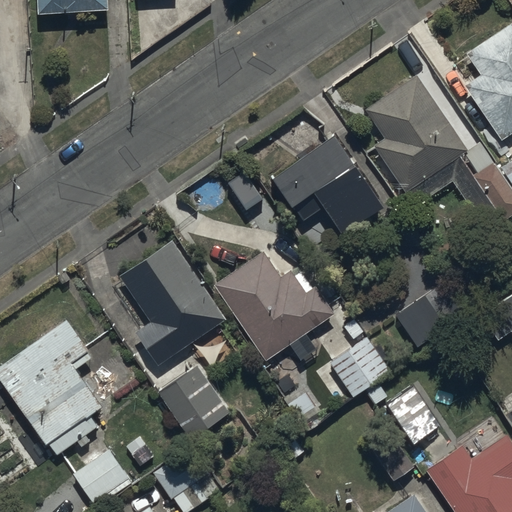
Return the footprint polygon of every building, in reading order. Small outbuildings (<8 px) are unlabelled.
[(511,16),(467,47),(481,68),(467,77),(504,133),(511,127),(511,16)] [(418,69),(365,103),(385,134),(376,140),(407,188),(410,186),(419,199),(454,176),(488,227),(511,211),(511,183),(495,158),(476,170),(462,149),(468,145),(418,69)] [(335,130),(278,168),(308,213),(326,201),(342,224),(389,193),(359,149),(351,154),(335,130)] [(511,155),(501,163),(511,178),(511,155)] [(174,234),(121,269),(151,315),(138,323),(161,357),(226,314),(174,234)] [(263,244),(215,279),(269,354),(335,306),(316,280),(306,287),(291,265),(282,271),(263,244)] [(466,306),(444,277),(398,311),(419,340),(466,306)] [(511,288),(481,311),(499,335),(511,325),(511,288)] [(70,315),(68,312),(0,358),(0,371),(58,452),(78,437),(81,442),(91,435),(87,429),(100,420),(92,408),(106,398),(79,361),(95,350),(89,342),(95,338),(76,310),(70,315)] [(337,365),(322,376),(340,401),(353,392),(355,394),(392,367),(367,333),(332,358),(337,365)] [(230,406),(198,361),(160,387),(192,433),(230,406)] [(415,380),(389,397),(416,438),(423,433),(433,449),(452,437),(415,380)] [(303,381),(284,394),(299,414),(318,401),(303,381)] [(388,425),(369,439),(395,476),(415,462),(388,425)] [(461,439),(427,463),(461,511),(511,511),(511,437),(508,431),(473,456),(461,439)] [(191,441),(153,467),(172,495),(174,494),(186,510),(221,485),(191,441)] [(109,445),(74,470),(97,502),(132,477),(109,445)] [(430,511),(414,488),(378,511),(430,511)] [(157,511),(150,501),(134,511),(157,511)]
